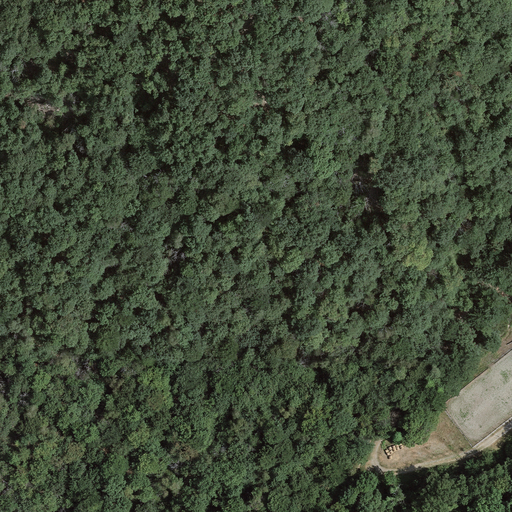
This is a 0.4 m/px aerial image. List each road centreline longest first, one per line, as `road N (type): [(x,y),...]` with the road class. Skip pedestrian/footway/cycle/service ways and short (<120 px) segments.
road 1 (track): [(378,466),(384,427),(398,419),(511,239)]
road 2 (track): [(378,466),(401,470),(474,452),(511,426)]
